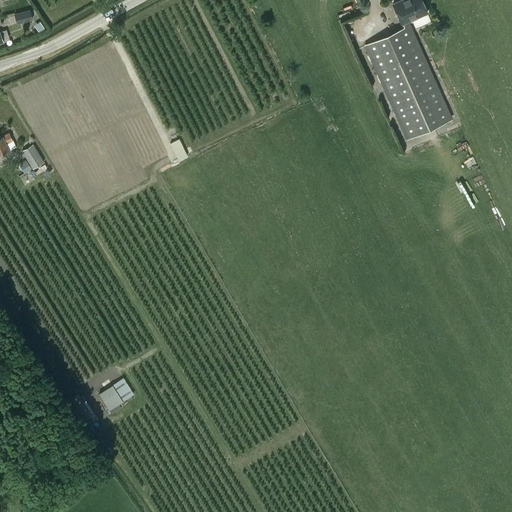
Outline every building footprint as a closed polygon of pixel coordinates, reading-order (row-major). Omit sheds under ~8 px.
[(409,21),(428,13),(422,0),(398,0),(391,3),(401,25),(402,24),(403,27),(364,45),(406,139),(452,119),(409,21)] [(32,19),(29,9),(14,13),(17,24),(32,19)] [(0,154),(16,147),(9,133),(0,137),(0,154)] [(170,143),(178,160),(187,156),(179,139),(170,143)] [(32,169),(44,162),(33,144),(21,151),(32,169)] [(26,161),(19,165),(24,173),(31,169),(26,161)] [(122,378),(112,384),(122,400),(132,394),(122,378)] [(122,400),(112,384),(99,393),(109,409),(122,400)] [(83,395),(73,401),(86,424),(97,418),(83,395)]
